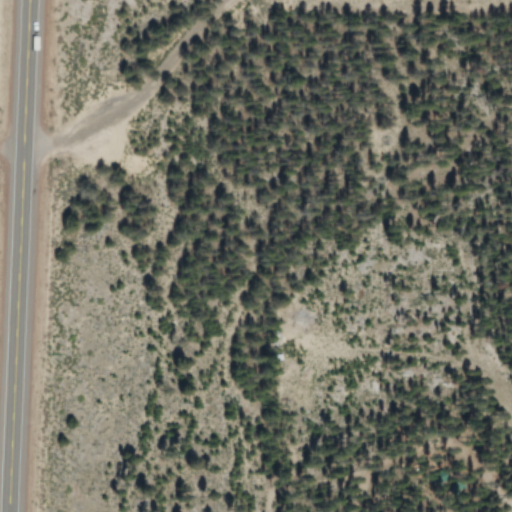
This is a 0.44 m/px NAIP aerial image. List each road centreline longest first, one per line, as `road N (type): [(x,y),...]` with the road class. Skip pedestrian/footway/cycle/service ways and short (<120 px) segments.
road 1 (trunk): [(4,511),(26,0)]
road 2 (residential): [(20,144),(80,137),(134,98),(229,0)]
